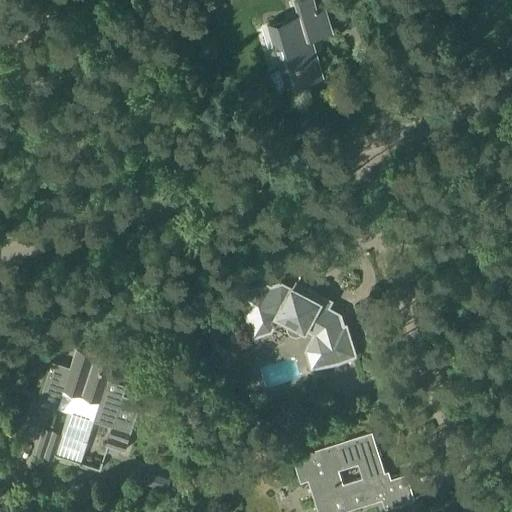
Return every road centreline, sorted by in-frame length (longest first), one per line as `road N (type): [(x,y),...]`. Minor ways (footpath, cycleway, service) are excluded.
road 1 (residential): [(472,511),(358,151)]
road 2 (residential): [(0,256),(358,151)]
road 3 (residential): [(358,151),(511,105)]
